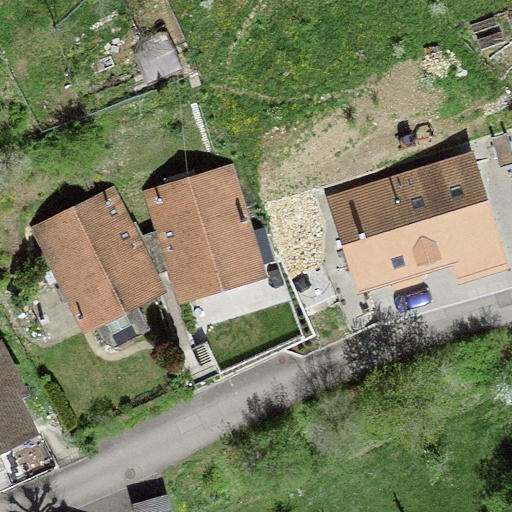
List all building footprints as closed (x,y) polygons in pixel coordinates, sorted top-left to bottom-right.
[(391,271),(395,283),(417,276),(413,264),(452,252),(459,276),(505,262),(474,161),(340,203),(363,279),(391,271)] [(169,245),(184,292),(256,270),(226,174),(154,196),(164,228),(152,231),(157,248),(169,245)] [(104,342),(114,345),(146,328),(131,298),(154,287),(132,242),(143,237),(135,221),(125,227),(109,197),(42,231),(87,321),(92,318),(104,342)] [(0,440),(22,429),(4,395),(17,388),(0,353),(0,440)] [(137,504),(139,511),(168,511),(164,497),(137,504)]
